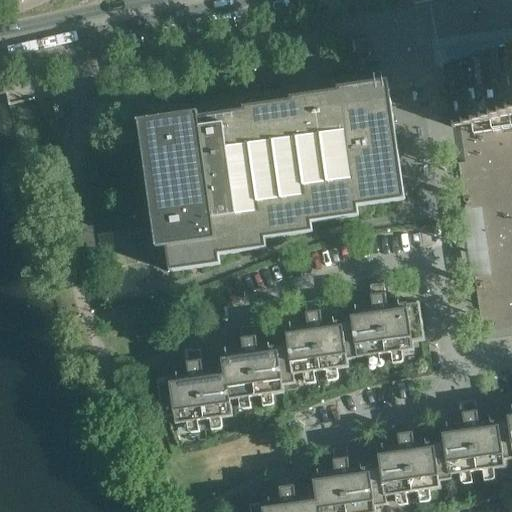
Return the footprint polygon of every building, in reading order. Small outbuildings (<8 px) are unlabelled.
[(371,50),(369,40),(349,44),(351,56),(371,52),(371,50)] [(511,57),(444,67),(453,129),(487,124),(497,122),(506,121),(511,120),(511,57)] [(405,201),(398,151),(388,82),(338,89),(339,92),(291,99),(292,102),(244,109),(244,112),(200,118),(200,115),(149,122),(139,124),(158,252),(167,250),(170,273),(221,266),(219,256),(267,249),(266,240),(313,233),(312,224),(359,217),(358,207),(405,201)] [(426,342),(420,303),(388,308),(388,306),(387,296),(386,296),(385,284),(379,285),(378,284),(370,285),(374,309),(351,312),(353,321),(355,340),(346,342),(349,361),(415,351),(414,344),(426,342)] [(349,361),(346,342),(355,340),(353,321),(323,325),(320,301),(313,302),(305,303),(309,326),(287,329),(289,346),(291,366),(282,367),(284,386),(296,384),(295,377),(350,369),(349,361)] [(291,366),(289,346),(259,350),(258,348),(259,348),(257,338),(255,327),(249,327),(241,328),(244,352),(222,355),(224,371),(229,402),(231,402),(285,394),(284,386),(282,367),(291,366)] [(229,402),(224,371),(204,373),(201,350),(193,351),(193,352),(187,352),(188,364),(190,374),(190,377),(158,381),(164,420),(176,418),(177,426),(233,418),(231,402),(229,402)] [(511,459),(511,441),(509,421),(480,425),(476,401),(470,402),(462,403),(465,426),(443,429),(445,442),(450,477),(452,477),(506,469),(505,461),(511,459)] [(450,477),(445,442),(415,447),(415,445),(415,444),(414,434),(399,436),(401,447),(378,451),(381,468),(385,498),(387,498),(441,490),(440,482),(453,481),(452,477),(450,477)] [(385,498),(381,468),(351,472),(350,470),(351,470),(349,460),(347,448),(341,449),(333,450),(336,473),(314,476),(316,496),(318,511),(376,511),(376,508),(388,506),(387,498),(385,498)] [(318,511),(316,496),(297,499),(295,487),(281,490),(283,502),(251,506),(251,511),(318,511)]
